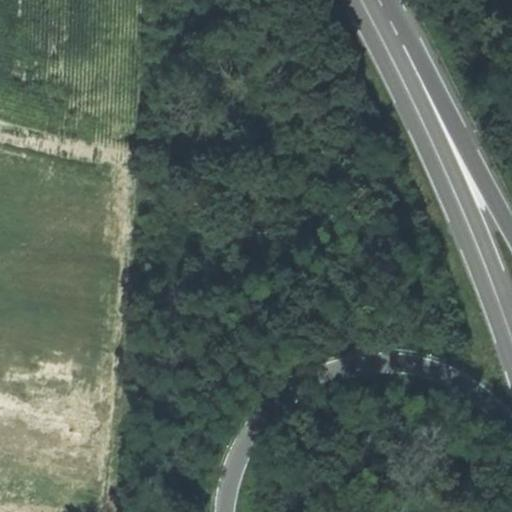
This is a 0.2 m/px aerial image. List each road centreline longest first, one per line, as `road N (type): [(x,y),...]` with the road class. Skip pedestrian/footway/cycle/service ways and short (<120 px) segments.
road 1 (primary): [(229,511),(230,480),(276,404),(328,371),(407,361),(464,387),(511,425)]
road 2 (primary): [(361,0),(452,183),(511,343)]
road 3 (primary): [(511,231),(383,0)]
